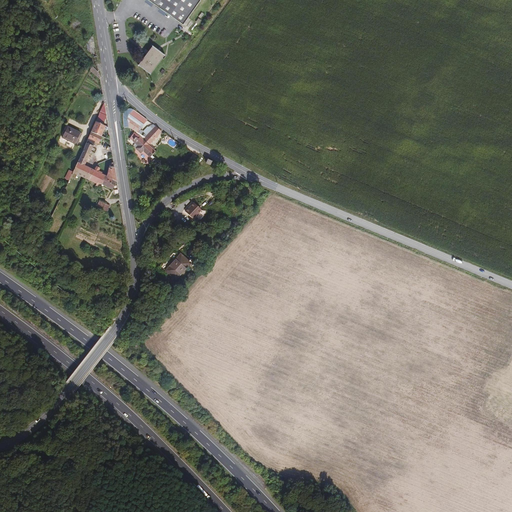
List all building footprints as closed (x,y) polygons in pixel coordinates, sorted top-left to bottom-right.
[(150,0),(182,26),(201,0),(150,0)] [(94,57),(90,31),(80,43),(94,57)] [(154,46),(139,66),(151,74),(165,55),(158,50),(154,46)] [(147,120),(133,110),(129,114),(143,124),(147,120)] [(140,130),(143,124),(129,114),(126,120),(127,121),(140,130)] [(140,130),(127,121),(128,126),(138,132),(140,130)] [(102,126),(93,122),(88,133),(98,137),(102,126)] [(143,135),(149,138),(158,127),(153,124),(147,127),(143,132),(145,133),(143,135)] [(149,149),(164,131),(160,129),(158,127),(149,138),(143,135),(134,131),(132,135),(137,139),(136,141),(137,142),(134,147),(141,153),(143,151),(150,158),(156,152),(153,150),(153,151),(149,149)] [(61,140),(74,146),(79,134),(66,128),(61,140)] [(92,144),(109,151),(108,141),(98,137),(88,133),(70,174),(83,179),(87,181),(91,171),(82,167),(92,144)] [(96,167),(93,166),(91,171),(87,181),(99,186),(110,190),(114,181),(111,164),(107,165),(102,175),(94,172),(96,167)] [(99,212),(103,205),(97,202),(93,209),(99,212)] [(191,220),(200,211),(193,203),(184,212),(191,220)] [(161,272),(172,282),(187,266),(177,256),(161,272)]
